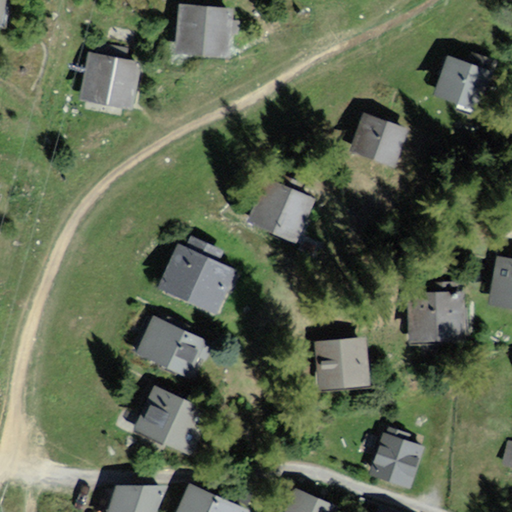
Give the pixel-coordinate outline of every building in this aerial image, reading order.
[(234,10),(179,4),(174,54),(229,60),(234,10)] [(142,61),(87,52),(79,102),(134,112),(142,61)] [(494,110),(507,72),(460,55),(447,94),(494,110)] [(422,127),(374,111),(360,152),(408,168),(422,127)] [(328,199),(272,177),(255,222),(311,244),(328,199)] [(250,270),(189,242),(168,287),(229,315),(250,270)] [(511,254),(507,254),(500,307),(511,308),(511,254)] [(466,296),(419,296),(419,344),(466,344),(466,296)] [(222,341),(166,316),(148,355),(204,381),(222,341)] [(366,339),(311,344),(316,394),(370,390),(366,339)] [(208,410),(150,384),(130,428),(187,454),(208,410)] [(432,448),(393,435),(378,478),(418,491),(432,448)] [(119,511),(165,511),(170,495),(129,482),(119,511)] [(252,511),(253,510),(199,485),(186,511),(252,511)] [(348,511),(349,511),(300,491),(291,511),(348,511)]
